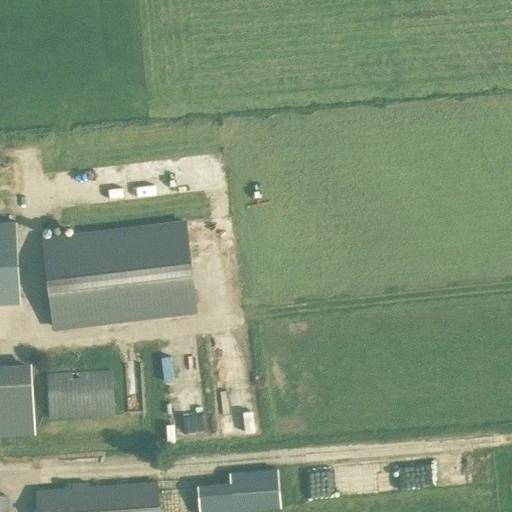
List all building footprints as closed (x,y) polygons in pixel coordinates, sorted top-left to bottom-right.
[(51,331),(197,314),(185,220),(40,238),(51,331)] [(9,223),(0,224),(0,305),(19,303),(9,223)] [(0,436),(35,435),(31,362),(0,364),(0,436)] [(113,414),(112,369),(47,373),(50,418),(113,414)] [(281,507),(278,468),(229,473),(231,490),(204,492),(205,511),(233,511),(234,511),(281,507)] [(87,486),(87,482),(70,483),(71,486),(37,488),(38,511),(159,511),(158,482),(87,486)]
